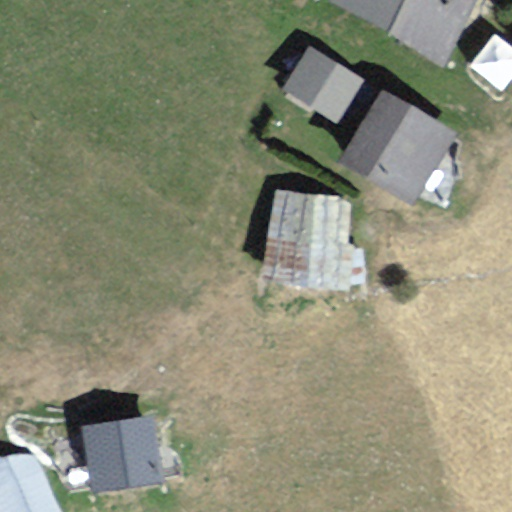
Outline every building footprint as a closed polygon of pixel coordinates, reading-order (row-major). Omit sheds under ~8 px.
[(320,0),(319,2),(428,66),(466,0),(320,0)] [(296,43),(262,91),(318,131),(352,82),(296,43)] [(365,95),(320,163),(386,207),(431,138),(365,95)] [(333,208),(255,199),(246,284),(323,293),(333,208)] [(125,421),(56,430),(65,497),(134,488),(125,421)] [(31,511),(14,465),(0,469),(0,511),(31,511)]
